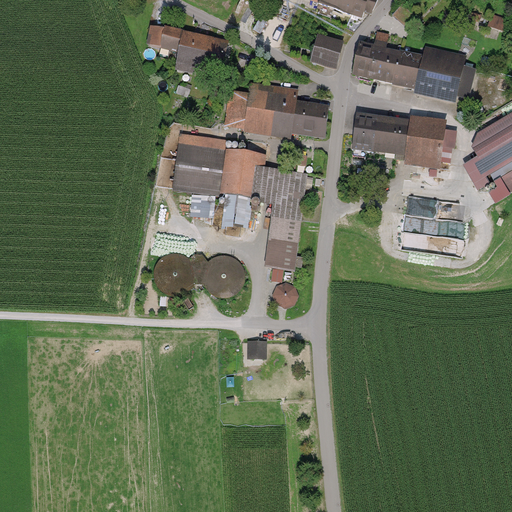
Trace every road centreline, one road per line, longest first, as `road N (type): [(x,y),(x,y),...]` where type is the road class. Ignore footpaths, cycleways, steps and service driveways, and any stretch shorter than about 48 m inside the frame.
road 1 (unclassified): [(341,90),(315,330),(334,511)]
road 2 (track): [(0,319),(315,330)]
road 3 (unknown): [(268,328),(263,258),(171,213),(165,173)]
road 4 (residential): [(341,90),(169,0)]
road 5 (unknown): [(341,90),(465,108)]
